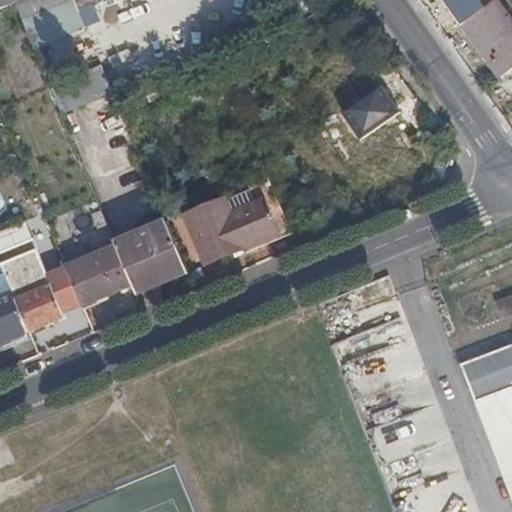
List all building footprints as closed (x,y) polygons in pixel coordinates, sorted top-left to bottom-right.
[(14,0),(0,0),(0,9),(16,3),(14,0)] [(80,11),(74,0),(14,0),(16,3),(23,20),(52,8),(64,36),(86,27),(80,11)] [(75,0),(80,10),(94,0),(75,0)] [(498,77),(511,67),(511,19),(498,0),(495,0),(461,25),(498,77)] [(52,8),(23,20),(35,48),(64,36),(52,8)] [(77,83),(56,89),(63,112),(84,105),(77,83)] [(447,156),(436,153),(428,181),(441,184),(447,156)] [(251,191),(226,202),(232,216),(257,205),(251,191)] [(232,216),(226,202),(224,198),(186,214),(207,265),(281,234),(267,201),(257,205),(232,216)] [(114,237),(103,211),(92,216),(102,241),(114,237)] [(187,272),(168,224),(117,245),(119,249),(134,286),(137,293),(187,272)] [(119,249),(67,270),(83,307),(134,286),(119,249)] [(25,251),(3,260),(13,282),(34,274),(25,251)] [(52,287),(64,315),(83,307),(67,270),(66,266),(47,274),(52,287)] [(18,302),(31,333),(66,319),(64,315),(52,287),(18,302)] [(18,302),(14,291),(0,296),(0,346),(31,333),(18,302)] [(503,320),(511,317),(511,297),(498,302),(503,320)] [(423,370),(408,320),(338,341),(354,394),(411,377),(410,374),(423,370)] [(511,344),(461,364),(511,498),(511,344)] [(435,459),(430,447),(450,439),(437,404),(371,430),(384,464),(412,453),(417,466),(435,459)]
